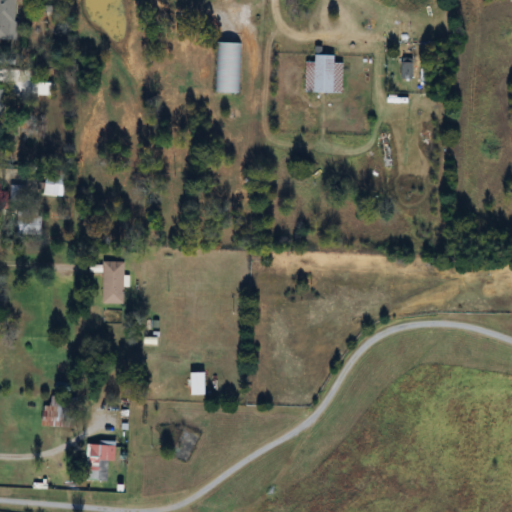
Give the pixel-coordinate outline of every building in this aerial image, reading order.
[(0,0),(0,38),(17,39),(16,0),(0,0)] [(240,43),(215,43),(215,94),(240,94),(240,43)] [(345,63),(337,63),(337,55),(318,55),(318,62),(308,62),(307,93),(345,93),(345,63)] [(415,79),(415,58),(402,58),(402,79),(415,79)] [(53,196),(65,196),(65,174),(48,174),(48,185),(53,185),(53,196)] [(26,185),(11,185),(11,204),(26,204),(26,185)] [(42,219),(20,220),(21,233),(43,232),(42,219)] [(125,305),(125,263),(105,263),(105,305),(125,305)] [(209,396),(209,373),(193,373),(193,396),(209,396)] [(45,428),(74,428),(74,398),(53,398),(53,410),(45,410),(45,428)] [(113,444),(90,444),(90,481),(113,482),(113,444)]
